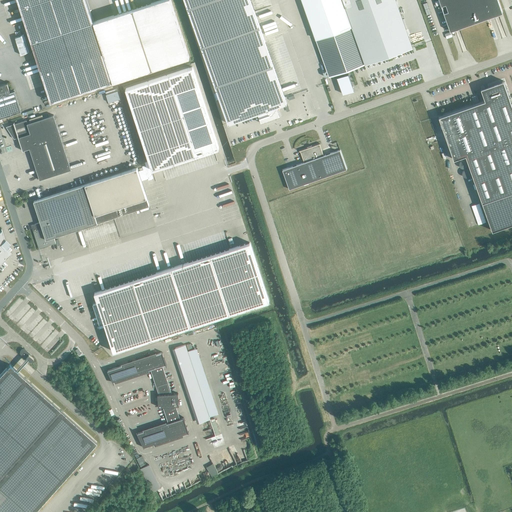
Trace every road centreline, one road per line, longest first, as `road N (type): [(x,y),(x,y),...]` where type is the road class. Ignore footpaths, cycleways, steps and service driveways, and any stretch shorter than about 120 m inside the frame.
road 1 (unclassified): [(511,57),(252,149),(298,311)]
road 2 (unknown): [(166,344),(191,339),(224,427),(221,446),(201,445)]
road 3 (unclassified): [(0,308),(28,270),(0,174)]
